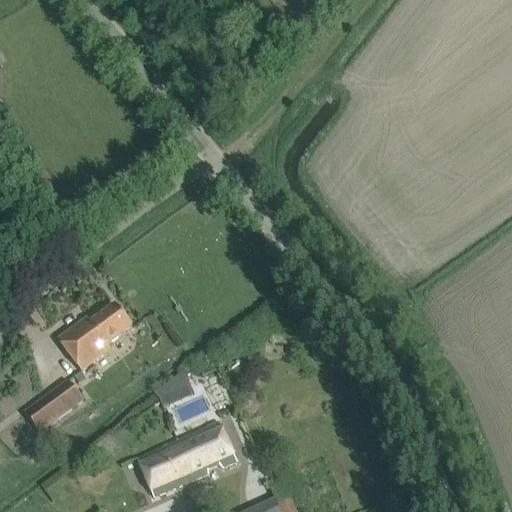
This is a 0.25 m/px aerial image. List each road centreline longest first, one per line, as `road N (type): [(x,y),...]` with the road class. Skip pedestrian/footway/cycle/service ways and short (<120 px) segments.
road 1 (unclassified): [(450,511),(420,430),(360,331),(83,0)]
road 2 (unknown): [(215,161),(55,280),(0,353)]
road 3 (track): [(354,0),(215,161)]
